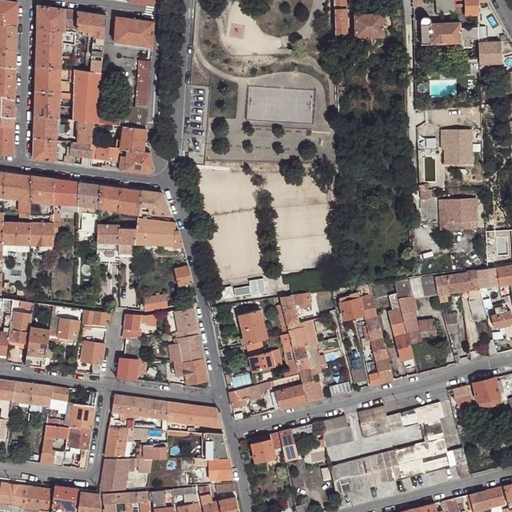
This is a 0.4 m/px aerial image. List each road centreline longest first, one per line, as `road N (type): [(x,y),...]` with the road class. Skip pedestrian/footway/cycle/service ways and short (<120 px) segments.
road 1 (unclassified): [(233,434),(511,360)]
road 2 (unclassified): [(177,186),(224,402)]
road 3 (unclassified): [(184,0),(177,186)]
road 4 (residential): [(0,467),(91,478),(107,385)]
road 5 (unclassified): [(159,11),(153,144),(177,186)]
road 6 (residential): [(30,0),(24,169)]
road 7 (unclassified): [(353,511),(511,472)]
road 8 (residential): [(177,186),(24,169)]
